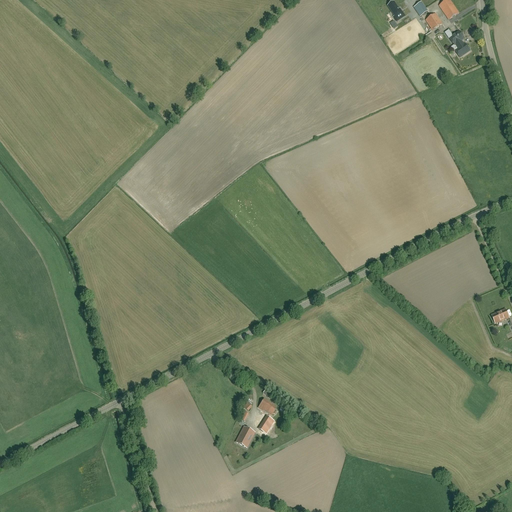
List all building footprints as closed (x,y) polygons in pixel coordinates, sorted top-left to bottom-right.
[(449,0),(448,0),(439,6),(449,20),(459,14),(449,0)] [(399,10),(394,3),(388,7),(395,17),(394,17),(397,22),(405,17),(400,9),(399,10)] [(428,12),(421,3),(414,8),(420,17),(428,12)] [(433,31),(442,24),(436,14),(426,21),(433,31)] [(455,46),(459,43),(460,46),(462,44),(461,42),(464,40),(460,33),(450,39),(455,46)] [(464,46),(462,44),(460,46),(459,43),(455,46),(458,50),(456,51),(460,58),(470,52),(465,45),(464,46)] [(505,310),(492,316),(495,324),(509,319),(505,310)] [(271,414),(274,406),(260,400),(256,409),(271,414)] [(252,407),(250,405),(246,402),(241,407),(243,408),(243,407),(248,412),(252,407)] [(290,413),(281,407),(279,411),(285,415),(288,417),(290,413)] [(258,430),(263,432),(268,425),(263,422),(258,430)] [(244,428),(236,443),(247,449),(255,433),(244,428)]
